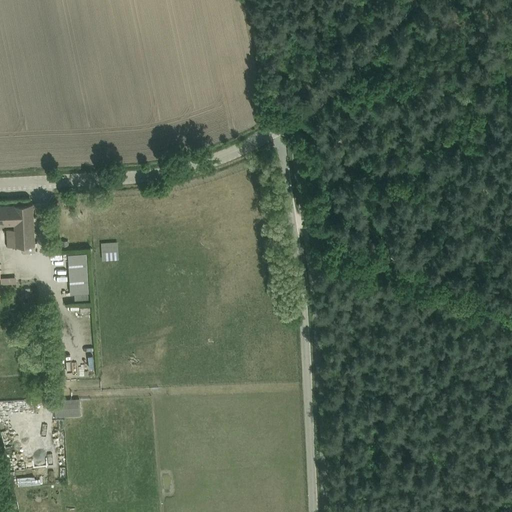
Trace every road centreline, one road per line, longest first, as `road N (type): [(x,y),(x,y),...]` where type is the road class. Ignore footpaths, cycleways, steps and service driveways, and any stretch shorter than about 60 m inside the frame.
road 1 (unclassified): [(320,511),(300,217),(279,129)]
road 2 (tertiary): [(279,129),(198,165),(0,183)]
road 3 (track): [(300,217),(511,293)]
road 4 (track): [(324,94),(511,67)]
road 5 (tertiary): [(279,129),(324,94),(407,0)]
road 6 (unclassified): [(246,0),(279,129)]
